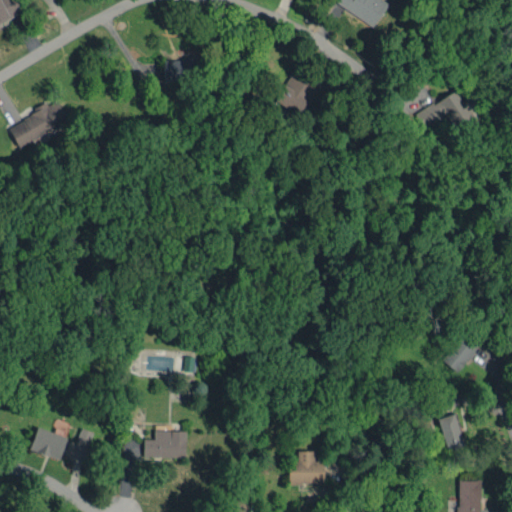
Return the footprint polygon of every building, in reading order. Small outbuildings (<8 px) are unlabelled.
[(0,0),(0,17),(19,8),(14,0),(0,0)] [(382,0),(330,0),(330,1),(373,22),(382,0)] [(160,56),(161,79),(189,78),(188,55),(160,56)] [(272,99),(298,112),(313,84),(288,70),(272,99)] [(411,110),(419,123),(441,111),(452,129),(471,117),(464,107),(470,103),(464,93),(458,97),(452,86),(411,110)] [(4,123),(16,144),(64,116),(53,97),(44,102),(44,101),(4,123)] [(453,369),(473,344),(458,332),(438,357),(453,369)] [(435,415),(443,446),(461,441),(452,410),(435,415)] [(26,447),(57,455),(64,433),(32,424),(26,447)] [(87,457),(95,430),(76,425),(68,452),(87,457)] [(140,436),(139,454),(181,455),(182,427),(150,426),(150,436),(140,436)] [(285,458),(285,480),(321,480),(321,458),(311,457),(311,447),(294,447),(293,458),(285,458)] [(453,511),(476,511),(477,477),(454,477),(453,511)]
